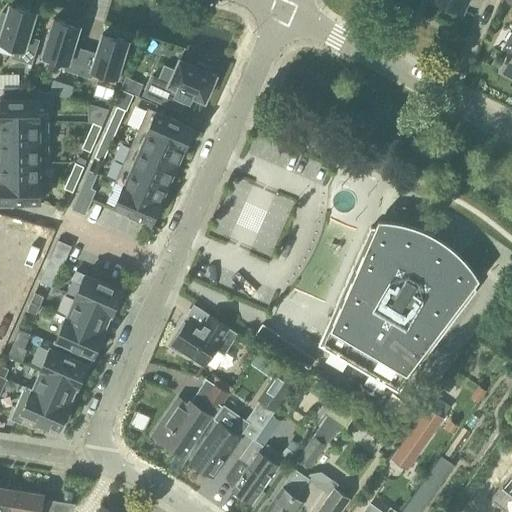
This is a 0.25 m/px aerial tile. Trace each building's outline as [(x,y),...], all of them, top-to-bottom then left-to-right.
[(438,0),(465,12),(470,0),(438,0)] [(482,0),(480,9),(491,12),(494,0),(482,0)] [(29,37),(36,13),(11,5),(8,14),(2,12),(0,20),(0,29),(3,31),(0,39),(0,40),(16,45),(13,57),(32,63),(39,40),(29,37)] [(79,73),(86,50),(74,46),(80,26),(55,18),(42,60),(66,68),(66,69),(79,73)] [(116,83),(129,41),(103,33),(97,53),(86,50),(79,73),(92,77),(92,76),(116,83)] [(511,50),(507,59),(506,59),(500,71),(511,77),(511,50)] [(206,101),(217,75),(208,71),(209,67),(198,62),(196,66),(180,59),(175,69),(164,64),(158,79),(152,76),(144,94),(176,108),(181,96),(190,100),(192,95),(206,101)] [(54,94),(27,87),(27,99),(0,98),(0,121),(40,121),(40,102),(54,102),(54,94)] [(114,115),(122,118),(126,110),(118,106),(117,108),(114,115)] [(184,149),(194,127),(148,107),(132,145),(177,164),(184,149)] [(122,118),(114,115),(110,123),(119,127),(122,118)] [(252,142),(281,153),(289,130),(260,120),(252,142)] [(49,121),(40,121),(0,121),(0,131),(0,163),(40,163),(50,162),(49,121)] [(94,123),(90,131),(99,135),(102,126),(94,123)] [(119,127),(110,123),(107,132),(115,135),(119,127)] [(86,139),(86,140),(95,143),(99,135),(90,131),(86,139)] [(115,135),(107,132),(103,140),(111,144),(115,135)] [(291,158),(336,174),(345,150),(299,134),(291,158)] [(83,148),(91,152),(95,143),(86,140),(83,148)] [(99,149),(107,152),(111,144),(103,140),(99,149)] [(161,200),(177,164),(132,145),(115,182),(124,186),(125,186),(162,201),(161,200)] [(107,152),(99,149),(95,157),(104,161),(107,152)] [(40,163),(0,163),(1,203),(41,203),(40,163)] [(85,166),(76,163),(72,171),(81,175),(85,166)] [(81,175),(72,171),(69,180),(77,183),(81,175)] [(77,183),(69,180),(65,188),(73,192),(77,183)] [(84,184),(73,209),(86,215),(92,199),(97,190),(84,184)] [(152,223),(162,201),(125,186),(124,186),(115,207),(152,223)] [(268,189),(262,199),(278,209),(285,199),(268,189)] [(400,392),(477,290),(475,285),(480,278),(472,267),(463,257),(449,244),(437,236),(421,228),(406,223),(394,221),(380,219),(376,227),(371,227),(319,345),(400,392)] [(65,262),(72,246),(60,240),(59,240),(52,256),(63,261),(65,262)] [(86,274),(76,297),(115,315),(121,302),(118,300),(122,290),(86,274)] [(36,292),(32,301),(41,305),(45,296),(36,292)] [(76,297),(75,298),(76,298),(68,316),(67,316),(67,317),(106,334),(107,333),(103,332),(111,314),(115,315),(76,297)] [(32,301),(28,310),(37,314),(41,305),(32,301)] [(169,344),(183,352),(185,350),(205,363),(216,347),(226,353),(239,332),(211,314),(202,327),(190,318),(187,322),(186,321),(183,326),(184,327),(181,332),(178,330),(169,344)] [(507,353),(511,346),(511,315),(511,314),(498,331),(490,341),(507,354),(507,353)] [(67,317),(57,340),(93,356),(98,346),(101,347),(106,334),(67,317)] [(263,323),(256,333),(310,369),(316,359),(291,342),(285,352),(269,341),(276,332),(263,323)] [(14,342),(8,355),(17,359),(23,346),(14,342)] [(52,347),(41,370),(81,387),(86,374),(84,373),(88,363),(52,347)] [(284,361),(258,399),(276,411),(302,374),(284,361)] [(2,362),(0,365),(0,375),(6,378),(11,366),(2,362)] [(41,370),(41,371),(33,389),(26,386),(25,386),(72,407),(72,406),(69,405),(77,386),(80,388),(81,387),(41,370)] [(212,381),(231,393),(233,389),(215,377),(212,381)] [(223,405),(231,393),(212,381),(205,393),(206,394),(199,405),(192,400),(190,403),(180,396),(154,433),(184,455),(212,416),(215,417),(223,405)] [(478,403),(487,390),(479,384),(470,397),(478,403)] [(25,386),(11,419),(22,424),(26,414),(59,429),(64,419),(66,420),(72,407),(25,386)] [(293,387),(283,402),(292,408),(302,393),(293,387)] [(219,421),(192,461),(213,475),(240,436),(250,422),(224,403),(223,405),(215,417),(215,418),(219,421)] [(408,467),(443,418),(428,408),(393,457),(408,467)] [(326,418),(297,459),(310,468),(339,427),(326,418)] [(278,464),(259,451),(272,432),(264,427),(256,439),(253,437),(253,438),(239,458),(249,465),(232,488),(252,502),(278,464)] [(277,455),(289,459),(295,444),(283,439),(277,455)] [(442,455),(412,497),(425,507),(455,465),(442,455)] [(291,476),(265,511),(297,511),(304,503),(310,508),(308,511),(310,511),(341,511),(350,501),(310,473),(308,476),(297,469),(291,476)] [(511,511),(511,472),(493,498),(495,500),(504,507),(499,511),(511,511)] [(0,511),(11,511),(15,488),(0,485),(0,511)] [(41,511),(45,492),(15,488),(11,511),(41,511)] [(114,511),(101,503),(94,511),(114,511)]
